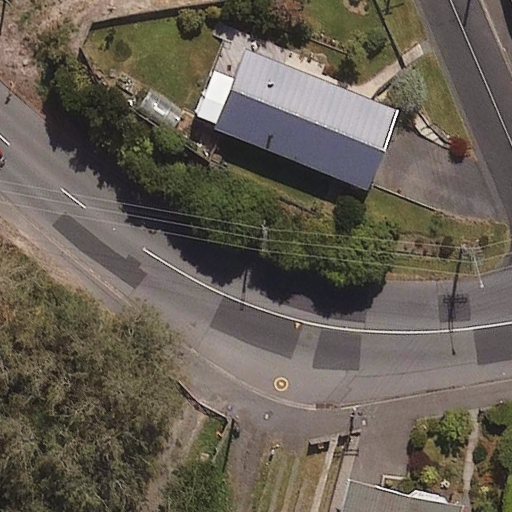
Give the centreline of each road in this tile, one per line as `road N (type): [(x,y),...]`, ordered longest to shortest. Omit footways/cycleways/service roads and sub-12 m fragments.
road 1 (residential): [(511,314),(353,334),(230,335),(0,139)]
road 2 (track): [(230,335),(151,511)]
road 3 (residential): [(462,0),(511,125)]
